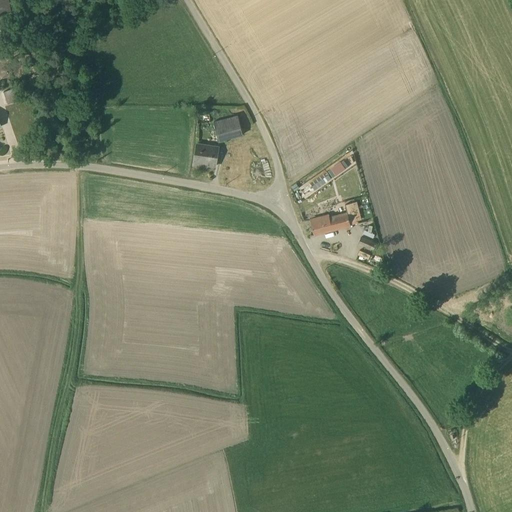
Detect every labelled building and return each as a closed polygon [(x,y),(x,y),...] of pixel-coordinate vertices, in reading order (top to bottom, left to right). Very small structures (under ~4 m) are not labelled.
[(0,0),(0,13),(11,11),(8,0),(0,0)] [(8,103),(18,99),(13,88),(4,91),(8,103)] [(197,116),(197,124),(209,122),(208,115),(197,116)] [(243,135),(237,115),(213,122),(218,141),(243,135)] [(215,166),(218,146),(197,142),(193,165),(202,166),(203,165),(215,166)] [(310,220),(314,235),(350,226),(349,222),(358,220),(353,203),(345,205),(347,212),(329,217),(328,215),(310,220)] [(361,236),(357,245),(372,252),(376,243),(361,236)]
